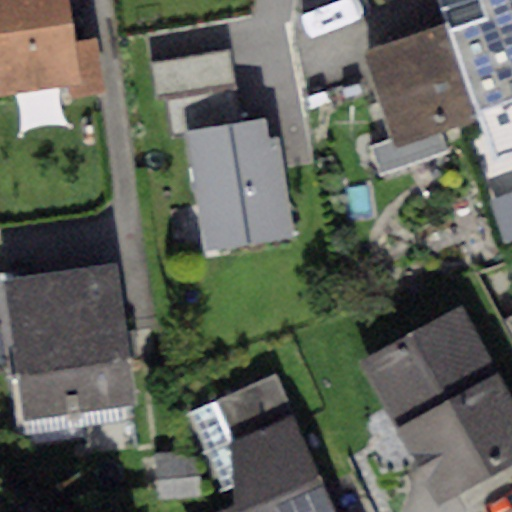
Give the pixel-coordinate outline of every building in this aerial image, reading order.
[(66,0),(0,0),(0,95),(76,84),(78,95),(104,91),(96,37),(73,40),(66,0)] [(511,0),(436,0),(444,20),(478,119),(493,161),(511,153),(511,0)] [(478,119),(444,20),(359,47),(389,139),(370,146),(379,174),(444,153),(438,133),(478,119)] [(186,131),(239,124),(234,87),(166,96),(170,133),(186,131)] [(239,124),(186,131),(202,248),(292,236),(279,137),(267,138),(265,120),(239,124)] [(511,190),(487,200),(502,245),(511,241),(511,190)] [(118,266),(3,279),(19,418),(133,405),(118,266)] [(511,399),(463,308),(360,364),(437,505),(511,463),(511,399)] [(334,511),(274,378),(185,418),(225,508),(217,511),(334,511)] [(187,452),(151,455),(154,501),(201,498),(199,458),(187,458),(187,452)]
